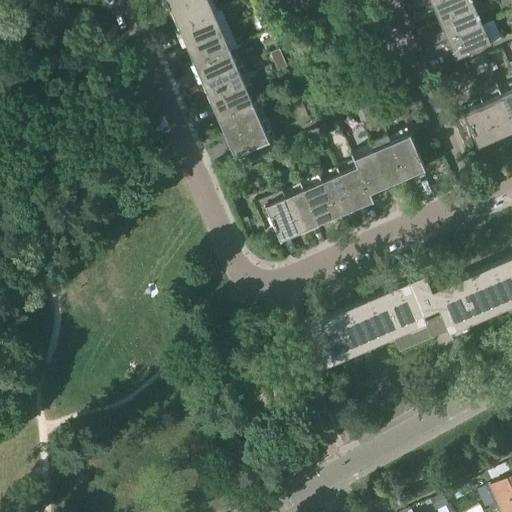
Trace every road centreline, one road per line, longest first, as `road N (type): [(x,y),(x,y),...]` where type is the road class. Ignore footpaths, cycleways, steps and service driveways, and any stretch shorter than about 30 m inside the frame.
road 1 (residential): [(270,282),(227,248),(117,0)]
road 2 (residential): [(318,482),(511,377)]
road 3 (residential): [(270,282),(471,198)]
road 4 (residential): [(471,198),(384,0)]
